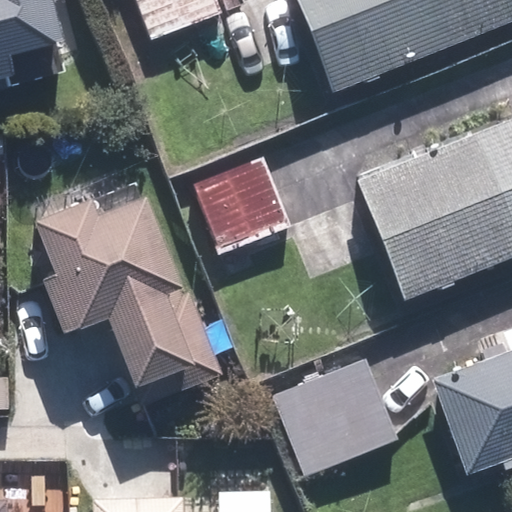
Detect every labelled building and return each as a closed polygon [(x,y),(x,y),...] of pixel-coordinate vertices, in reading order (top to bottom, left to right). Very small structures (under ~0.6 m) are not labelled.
[(8,59),(63,45),(50,0),(0,0),(0,80),(13,77),(8,59)] [(209,63),(236,53),(216,0),(135,0),(151,42),(196,26),(209,63)] [(511,22),(511,0),(296,0),(333,92),(511,22)] [(511,257),(511,117),(356,181),(405,301),(511,257)] [(291,225),(263,157),(194,185),(222,253),(291,225)] [(64,338),(107,320),(142,408),(222,376),(188,292),(184,293),(145,199),(98,218),(91,201),(36,223),(57,276),(42,283),(64,338)] [(511,351),(432,381),(467,476),(511,459),(511,351)] [(366,361),(272,398),(304,477),(397,439),(366,361)] [(184,511),(185,498),(93,500),(93,511),(184,511)]
